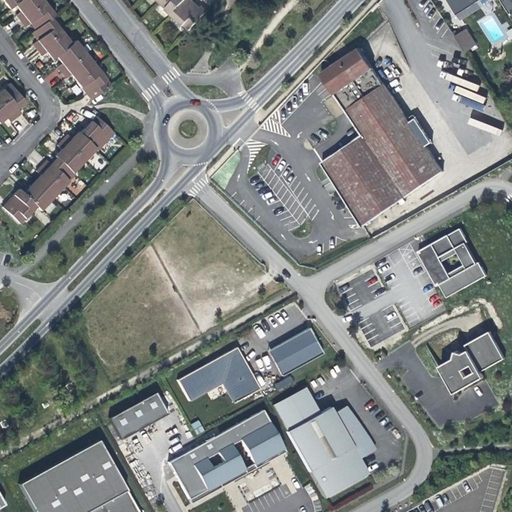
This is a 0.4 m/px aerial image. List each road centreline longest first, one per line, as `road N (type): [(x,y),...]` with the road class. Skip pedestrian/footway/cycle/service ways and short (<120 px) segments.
road 1 (residential): [(361,511),(408,485),(422,453),(304,287)]
road 2 (residential): [(304,287),(480,188),(511,187)]
road 3 (secondary): [(167,152),(153,186),(45,303)]
road 4 (secondary): [(55,314),(186,176)]
road 5 (secondary): [(215,144),(343,8)]
road 6 (secondary): [(343,8),(254,90),(206,104)]
road 7 (residential): [(304,287),(186,176)]
road 8 (residential): [(0,43),(47,104),(45,121),(0,166)]
road 9 (tertiary): [(78,0),(164,110)]
road 10 (tertiary): [(188,98),(108,0)]
